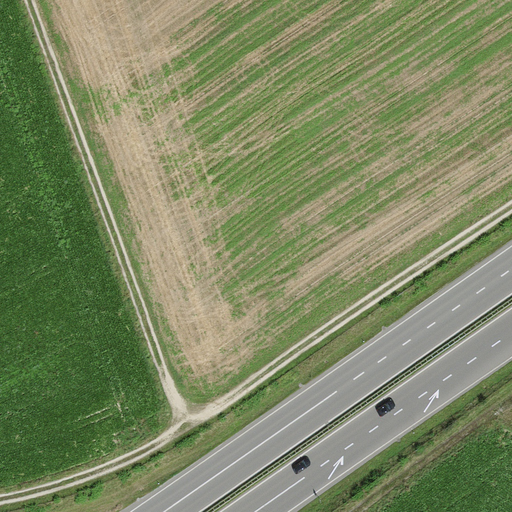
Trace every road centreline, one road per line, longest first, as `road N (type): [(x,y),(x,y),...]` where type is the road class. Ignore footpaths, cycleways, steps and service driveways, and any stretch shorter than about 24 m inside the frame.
road 1 (track): [(511,201),(139,438),(0,483)]
road 2 (track): [(179,413),(27,0)]
road 3 (primary): [(511,266),(192,491)]
road 4 (primary): [(250,511),(511,323)]
